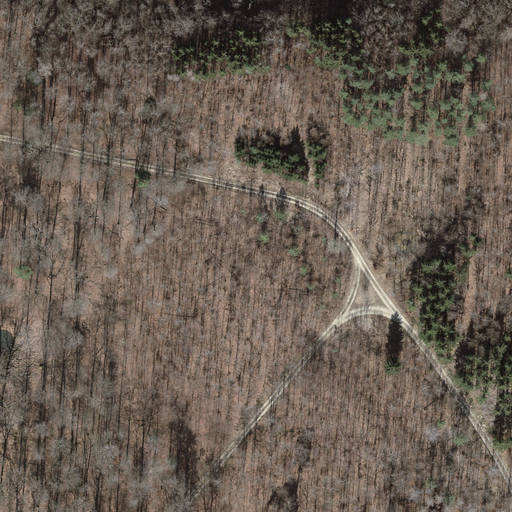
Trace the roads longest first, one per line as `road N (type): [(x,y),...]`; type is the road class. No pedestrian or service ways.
road 1 (track): [(0,132),(262,188),(328,214),(478,421),(511,486)]
road 2 (track): [(353,245),(356,284),(331,322),(177,511)]
